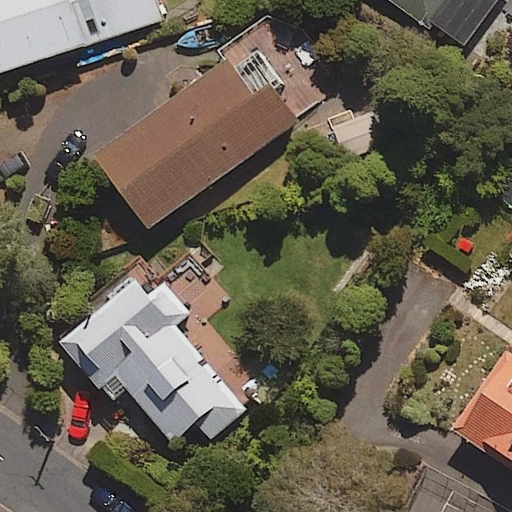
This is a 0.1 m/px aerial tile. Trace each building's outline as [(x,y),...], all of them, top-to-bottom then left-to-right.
[(0,0),(0,32),(16,82),(99,55),(97,49),(171,25),(163,0),(0,0)] [(378,0),(463,58),(502,0),(378,0)] [(309,125),(256,54),(109,164),(162,235),(309,125)] [(197,318),(156,269),(68,343),(120,405),(136,392),(184,450),(209,429),(220,441),(252,415),(181,331),(197,318)] [(511,361),(511,360),(459,444),(511,476),(511,361)]
